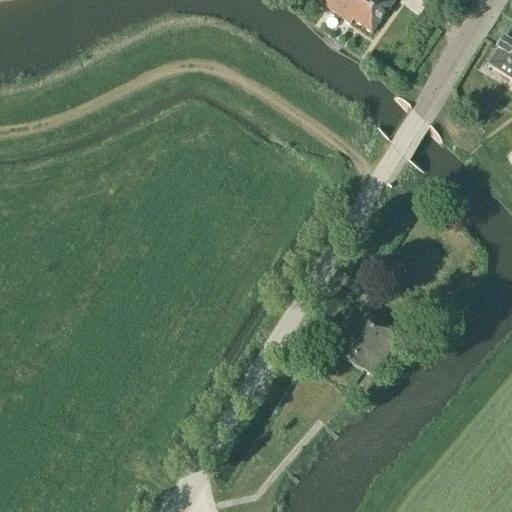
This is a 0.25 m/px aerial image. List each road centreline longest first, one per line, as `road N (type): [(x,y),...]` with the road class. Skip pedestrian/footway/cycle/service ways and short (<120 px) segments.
road 1 (tertiary): [(170,511),(418,117)]
road 2 (track): [(376,183),(332,141),(228,72),(198,67),(171,67),(65,117),(0,133)]
road 3 (tertiary): [(493,0),(418,117)]
